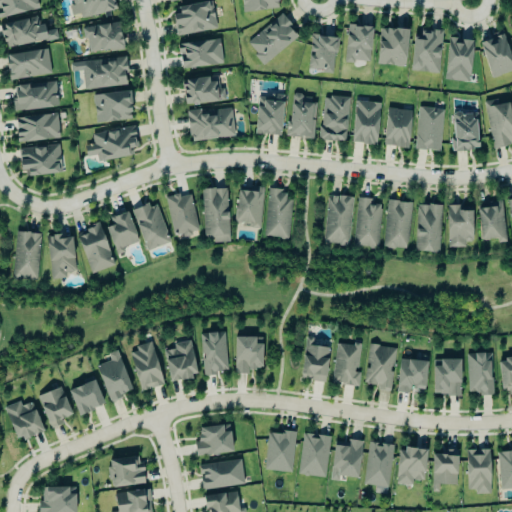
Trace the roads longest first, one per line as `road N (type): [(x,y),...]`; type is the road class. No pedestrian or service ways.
road 1 (residential): [(14,477),(127,424),(202,403),(421,422),(511,420)]
road 2 (residential): [(19,199),(71,204),(208,161),(459,178),(511,169)]
road 3 (residential): [(139,0),(170,169)]
